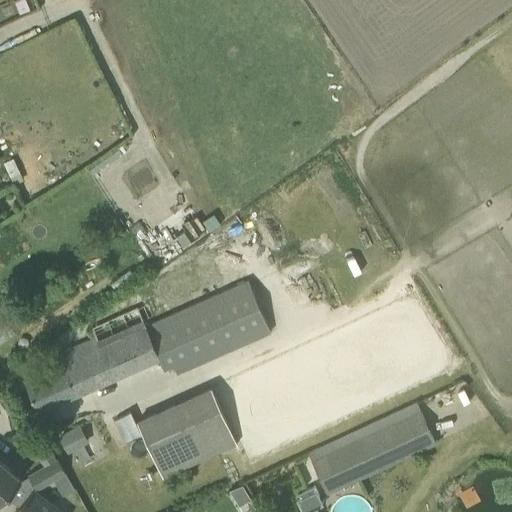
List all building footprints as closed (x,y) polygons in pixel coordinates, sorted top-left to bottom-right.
[(118,176),(133,197),(166,173),(151,152),(118,176)] [(288,251),(311,256),(332,242),(336,219),(323,199),(299,194),(279,208),(274,231),(288,251)] [(151,272),(203,232),(178,200),(126,240),(151,272)] [(156,278),(174,306),(216,280),(198,252),(156,278)] [(24,380),(38,412),(158,358),(163,369),(172,365),(176,373),(270,330),(247,277),(156,318),(149,301),(137,306),(136,304),(90,325),(96,337),(58,353),(62,362),(24,380)] [(0,332),(10,326),(0,311),(0,332)] [(112,418),(123,441),(141,433),(161,477),(236,443),(210,385),(139,417),(135,408),(112,418)] [(311,459),(326,492),(434,442),(419,409),(311,459)] [(79,423),(55,432),(63,451),(86,443),(79,423)] [(49,447),(37,453),(43,464),(55,457),(49,447)] [(29,475),(37,489),(64,473),(56,459),(29,475)] [(0,502),(21,479),(0,460),(0,502)] [(15,511),(65,511),(34,487),(15,511)] [(294,493),(299,511),(316,511),(313,502),(318,500),(313,487),(294,493)]
